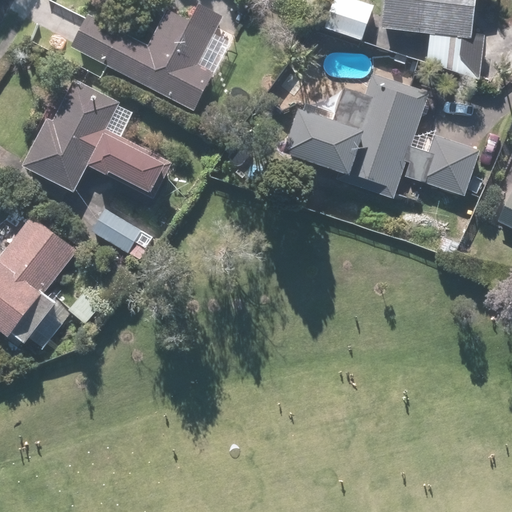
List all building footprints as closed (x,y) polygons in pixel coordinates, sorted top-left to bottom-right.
[(323,0),(290,0),(321,8),(323,0)] [(377,5),(359,0),(336,0),(326,33),(364,45),(377,5)] [(381,0),(380,31),(431,34),(429,77),(483,80),(486,32),(476,31),(477,0),(381,0)] [(150,45),(94,16),(77,48),(197,112),(234,41),(218,33),(226,17),(198,2),(189,19),(169,8),(150,45)] [(419,128),(430,95),(371,75),(365,93),(315,77),(289,154),(340,171),(337,180),(395,199),(403,177),(419,128)] [(123,101),(72,76),(26,168),(78,193),(90,168),(154,199),(172,162),(109,130),(123,101)] [(419,128),(403,177),(466,198),(482,149),(419,128)] [(511,195),(499,224),(511,229),(511,195)] [(108,210),(94,233),(143,261),(156,238),(108,210)] [(1,259),(0,258),(0,328),(10,336),(0,348),(22,365),(35,347),(44,354),(74,315),(69,312),(47,294),(80,253),(33,217),(1,259)] [(85,292),(69,312),(74,315),(91,329),(107,309),(85,292)]
